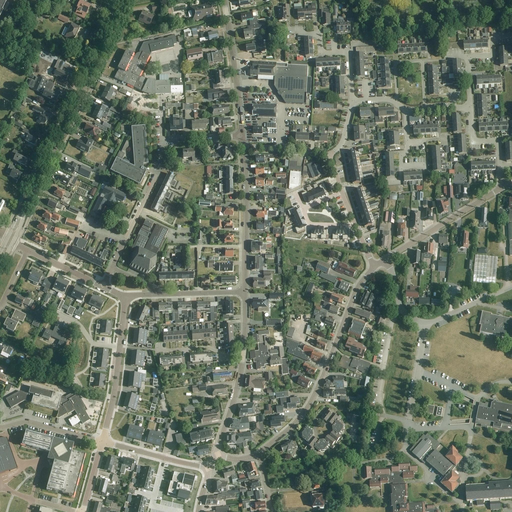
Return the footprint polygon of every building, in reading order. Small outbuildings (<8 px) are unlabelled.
[(0,0),(0,16),(3,12),(5,13),(10,4),(6,2),(7,0),(0,0)] [(84,18),(90,6),(80,1),(80,0),(76,0),(77,0),(75,6),(78,8),(75,14),(84,18)] [(305,11),(305,20),(312,19),(312,15),(317,15),(316,4),(312,4),(312,6),(308,6),(308,10),(305,11)] [(206,7),(206,5),(190,7),(192,21),(206,18),(205,17),(213,15),(212,6),(206,7)] [(278,21),(287,21),(286,17),(290,17),(289,6),(282,6),(282,7),(278,7),(278,21)] [(305,20),(305,11),(302,11),(301,7),(294,7),(295,14),(298,14),(298,20),(305,20)] [(330,25),(330,14),(330,10),(319,10),(320,18),(322,18),(323,25),(330,25)] [(149,15),(143,12),(139,19),(143,21),(142,22),(149,25),(154,16),(149,14),(149,15)] [(245,14),(240,15),(241,21),(242,21),(242,22),(249,20),(250,24),(250,26),(251,26),(252,26),(253,26),(253,25),(254,25),(255,25),(256,25),(257,25),(258,25),(259,25),(257,16),(253,17),(252,14),(245,15),(245,14)] [(341,19),(333,20),(333,25),(337,25),(337,34),(344,33),(344,24),(343,20),(341,20),(341,19)] [(347,24),(344,24),(344,33),(351,33),(351,25),(354,25),(354,19),(347,19),(347,24)] [(78,32),(80,28),(71,23),(64,37),(73,41),(77,32),(78,32)] [(249,30),(244,31),(245,38),(245,39),(245,40),(250,39),(250,38),(255,37),(254,29),(261,28),(261,24),(259,25),(258,25),(257,25),(256,25),(255,25),(254,25),(253,25),(253,26),(252,26),(251,26),(250,26),(248,26),(249,30)] [(208,35),(208,32),(201,33),(202,39),(208,37),(209,41),(218,39),(217,33),(208,35)] [(117,72),(114,79),(143,92),(144,92),(146,93),(148,93),(150,94),(152,94),(152,93),(155,93),(155,95),(171,94),(183,94),(183,86),(182,82),(180,82),(180,79),(172,79),(172,82),(170,82),(170,81),(168,81),(168,75),(159,75),(159,81),(155,82),(155,83),(153,83),(149,82),(148,82),(148,80),(141,77),(141,78),(139,78),(150,56),(151,53),(166,50),(174,48),(174,45),(177,44),(175,36),(167,37),(168,38),(163,39),(158,40),(158,41),(154,41),(143,43),(140,50),(139,51),(139,53),(138,53),(137,54),(136,54),(136,55),(135,55),(135,56),(133,55),(133,54),(127,51),(120,66),(118,65),(117,68),(119,69),(118,72),(117,72)] [(419,44),(414,45),(414,39),(412,39),(412,45),(413,53),(420,53),(419,44)] [(253,45),(246,47),(247,52),(252,51),(252,54),(261,52),(260,50),(264,50),(262,41),(253,42),(253,45)] [(419,44),(420,53),(427,52),(427,44),(422,44),(421,41),(419,41),(419,44)] [(188,61),(203,59),(201,48),(186,51),(188,61)] [(223,63),(221,52),(211,54),(211,53),(205,54),(207,66),(213,65),(213,64),(223,63)] [(334,67),(333,67),(334,71),(336,71),(336,67),(341,67),(341,72),(346,71),(346,68),(345,68),(344,63),(340,64),(340,59),(334,59),(334,67)] [(381,66),(389,66),(389,59),(380,59),(381,64),(377,64),(377,67),(381,67),(381,66)] [(67,68),(68,65),(65,63),(59,60),(58,60),(54,68),(56,69),(53,75),(56,77),(57,76),(65,80),(68,74),(61,71),(63,66),(67,68)] [(251,68),(251,76),(258,76),(257,80),(275,81),(274,87),(278,93),(277,94),(280,97),(280,96),(285,104),(306,105),(307,94),(306,94),(306,93),(307,77),(308,66),(307,66),(295,66),(288,65),(288,64),(276,63),(253,62),(253,68),(251,68)] [(381,66),(381,67),(381,71),(378,72),(378,74),(381,74),(390,73),(389,66),(381,66)] [(216,80),(225,79),(224,73),(218,73),(217,70),(211,71),(212,77),(216,76),(216,80)] [(454,79),(449,79),(449,85),(452,84),(452,83),(458,83),(458,82),(457,82),(457,79),(462,79),(461,73),(454,73),(454,72),(449,72),(450,75),(454,75),(454,79)] [(40,78),(37,77),(31,74),(29,78),(33,79),(34,77),(36,78),(34,81),(31,80),(28,87),(39,92),(40,90),(44,92),(42,96),(51,100),(49,103),(54,105),(58,96),(50,92),(54,84),(44,80),(40,78)] [(214,83),(213,83),(213,89),(220,88),(220,85),(226,85),(225,79),(218,79),(216,80),(214,80),(214,83)] [(104,92),(112,96),(114,93),(116,94),(118,92),(107,86),(104,92)] [(438,88),(429,88),(430,96),(438,95),(438,90),(442,90),(441,87),(438,88)] [(219,93),(218,90),(208,91),(209,99),(214,98),(214,100),(227,98),(226,92),(219,93)] [(117,99),(112,96),(104,92),(101,98),(109,102),(110,99),(115,102),(117,99)] [(34,94),(32,98),(46,106),(49,101),(34,94)] [(31,104),(32,101),(24,97),(21,105),(24,106),(26,102),(31,104)] [(337,103),(314,102),(314,110),(336,111),(337,103)] [(487,110),(486,105),(490,105),(490,102),(486,103),(478,103),(478,111),(487,110)] [(276,118),(277,105),(262,104),(262,106),(253,105),(252,115),(258,115),(258,117),(276,118)] [(95,111),(103,115),(106,109),(98,105),(95,111)] [(38,120),(37,120),(37,122),(40,123),(41,122),(45,124),(45,123),(46,123),(47,121),(47,120),(48,117),(44,115),(45,111),(35,106),(33,110),(40,114),(38,120)] [(229,113),(228,106),(218,107),(218,106),(212,107),(213,116),(222,115),(222,114),(229,113)] [(120,115),(122,112),(111,107),(110,110),(117,114),(120,115)] [(367,109),(360,110),(361,118),(361,119),(364,119),(364,118),(370,117),(370,119),(374,119),(374,112),(370,112),(370,108),(367,108),(367,109)] [(383,117),(387,117),(386,109),(379,110),(379,114),(375,114),(376,123),(383,123),(383,117)] [(386,109),(387,117),(391,117),(391,122),(399,122),(398,112),(394,113),(394,109),(386,109)] [(487,110),(478,111),(479,118),(487,117),(487,112),(490,112),(490,110),(487,110)] [(95,111),(92,117),(100,121),(102,117),(105,119),(107,116),(103,115),(95,111)] [(501,123),(500,123),(496,123),(495,119),(493,119),(493,123),(494,132),(501,131),(501,123)] [(501,123),(501,131),(508,131),(508,122),(503,123),(503,119),(501,119),(500,119),(500,123),(501,123)] [(199,122),(199,130),(206,130),(206,125),(209,124),(209,120),(206,120),(206,122),(199,122)] [(486,123),(487,132),(494,132),(493,123),(488,123),(488,120),(486,120),(486,123)] [(199,130),(199,122),(192,122),(192,121),(189,121),(189,125),(192,125),(192,131),(199,130)] [(107,129),(96,124),(95,126),(94,127),(87,124),(85,129),(89,131),(88,134),(95,137),(99,128),(106,131),(107,129)] [(364,127),(354,128),(355,135),(365,134),(366,134),(369,134),(369,127),(373,127),(373,126),(373,124),(365,124),(365,127),(364,127)] [(303,130),(303,126),(293,126),(293,131),(296,131),(296,130),(300,130),(300,134),(296,134),(296,141),(302,141),(303,134),(303,130)] [(30,135),(31,132),(24,129),(23,132),(28,134),(25,141),(34,146),(37,140),(34,139),(35,137),(30,135)] [(390,140),(399,140),(399,133),(394,133),(394,130),(386,131),(386,134),(389,134),(390,140)] [(355,135),(353,136),(353,139),(355,140),(355,142),(361,141),(362,145),(369,143),(369,141),(366,141),(366,134),(365,134),(355,135)] [(90,146),(93,141),(86,138),(84,141),(85,141),(84,143),(79,141),(76,147),(81,150),(80,150),(83,151),(88,153),(91,147),(90,146)] [(18,140),(16,144),(25,148),(27,145),(18,140)] [(399,140),(390,140),(390,146),(387,147),(387,150),(395,149),(395,146),(399,146),(399,140)] [(116,172),(121,163),(121,161),(125,154),(130,143),(127,141),(121,152),(120,151),(110,171),(116,174),(116,172)] [(222,153),(231,152),(231,149),(230,148),(230,146),(220,146),(220,144),(217,144),(217,150),(222,150),(222,153)] [(24,154),(17,150),(16,153),(13,151),(11,155),(15,157),(13,161),(25,166),(28,160),(22,157),(24,154)] [(194,156),(194,150),(190,150),(183,151),(183,158),(192,158),(192,162),(200,162),(200,156),(194,156)] [(265,160),(275,159),(275,155),(268,155),(256,156),(256,159),(255,159),(256,163),(256,164),(265,163),(265,160)] [(292,190),(300,186),(302,167),(294,166),(295,162),(289,162),(288,173),(290,173),(290,177),(289,189),(292,190)] [(99,163),(97,169),(104,172),(107,167),(100,164),(99,163)] [(121,174),(126,165),(121,163),(116,172),(121,174)] [(361,163),(350,165),(351,172),(358,170),(358,167),(361,166),(361,165),(361,163)] [(76,166),(71,164),(70,165),(68,164),(65,169),(73,173),(75,171),(79,173),(88,178),(92,170),(82,166),(81,169),(76,167),(76,166)] [(314,179),(316,178),(322,175),(319,168),(320,167),(318,164),(311,167),(309,168),(314,179)] [(18,181),(21,174),(14,171),(16,168),(10,165),(6,172),(11,174),(9,177),(18,181)] [(126,177),(130,167),(126,165),(121,174),(126,177)] [(131,179),(135,169),(130,167),(126,177),(131,179)] [(140,172),(135,181),(135,183),(140,185),(147,170),(142,168),(140,172)] [(135,169),(131,179),(135,181),(140,172),(135,169)] [(165,180),(179,187),(181,183),(177,181),(177,182),(174,181),(175,177),(168,174),(165,180)] [(68,186),(69,184),(74,186),(78,179),(73,177),(71,180),(63,176),(60,182),(68,186)] [(363,176),(352,178),(353,184),(361,182),(360,179),(363,178),(363,177),(363,176)] [(267,182),(265,182),(265,180),(256,179),(257,186),(260,186),(260,187),(264,187),(264,186),(264,185),(273,185),(273,181),(267,181),(267,182)] [(162,186),(169,189),(171,186),(174,187),(173,188),(178,190),(179,187),(165,180),(162,186)] [(321,190),(319,191),(321,198),(326,196),(325,194),(328,192),(324,184),(319,186),(321,190)] [(466,200),(468,200),(468,191),(469,191),(469,185),(462,185),(462,184),(455,185),(455,196),(460,196),(460,200),(462,200),(463,201),(465,200),(466,200)] [(107,185),(102,194),(93,211),(101,215),(105,205),(111,208),(111,207),(115,199),(122,202),(125,196),(109,188),(110,188),(110,187),(107,185)] [(168,193),(169,189),(162,186),(159,192),(174,199),(175,195),(171,193),(171,194),(168,193)] [(68,198),(70,194),(57,188),(54,195),(62,199),(63,195),(68,198)] [(361,189),(353,192),(355,198),(366,194),(365,192),(362,193),(361,189)] [(157,198),(164,201),(165,198),(168,199),(168,200),(172,202),(174,199),(159,192),(157,198)] [(306,192),(301,194),(305,202),(308,201),(309,203),(313,201),(310,195),(308,196),(306,192)] [(366,194),(355,198),(357,204),(364,201),(363,198),(367,197),(367,196),(366,194)] [(154,204),(160,206),(161,204),(162,204),(164,201),(157,198),(154,204)] [(446,200),(446,198),(440,200),(440,199),(436,200),(438,204),(437,205),(439,212),(440,211),(441,214),(448,212),(446,207),(449,206),(447,200),(446,200)] [(61,209),(63,206),(58,204),(58,203),(51,200),(48,206),(55,209),(56,207),(61,209)] [(364,201),(357,204),(359,209),(370,206),(369,204),(369,203),(366,204),(364,201)] [(160,206),(154,204),(151,209),(158,213),(160,210),(162,211),(162,212),(166,214),(168,210),(160,206)] [(78,215),(80,211),(71,206),(69,210),(78,215)] [(370,206),(359,209),(361,215),(368,213),(367,210),(371,209),(370,208),(370,206)] [(233,215),(233,208),(216,207),(215,212),(221,212),(224,212),(224,215),(233,215)] [(296,207),(288,211),(290,216),(294,214),(294,216),(301,213),(299,209),(297,210),(296,207)] [(481,211),(481,212),(481,215),(481,221),(478,221),(477,227),(483,228),(484,228),(486,228),(487,228),(488,222),(487,222),(487,221),(487,209),(482,208),(481,211)] [(433,221),(433,214),(430,214),(430,210),(423,209),(423,219),(425,219),(425,221),(433,221)] [(53,213),(53,215),(45,211),(42,217),(45,218),(44,220),(49,222),(51,218),(56,220),(58,215),(53,213)] [(394,224),(396,213),(387,212),(385,222),(389,222),(389,223),(394,224)] [(420,215),(421,213),(416,212),(416,214),(412,213),(411,214),(411,220),(413,220),(413,223),(411,222),(410,228),(413,229),(419,229),(420,220),(420,215)] [(368,213),(361,215),(363,221),(374,218),(373,216),(373,215),(369,216),(368,213)] [(374,218),(363,221),(365,227),(372,225),(371,221),(374,220),(374,219),(374,218)] [(148,275),(148,273),(155,266),(157,257),(155,256),(168,231),(146,220),(144,225),(142,228),(142,229),(141,230),(138,235),(139,235),(135,243),(133,247),(131,250),(134,253),(132,255),(131,256),(130,265),(129,268),(147,276),(148,275)] [(217,222),(217,228),(222,228),(222,226),(225,226),(225,229),(233,229),(233,228),(233,226),(233,223),(228,223),(228,222),(225,222),(225,221),(221,221),(221,222),(217,222)] [(257,230),(265,230),(265,229),(266,229),(267,228),(271,228),(271,221),(264,221),(264,223),(257,223),(257,230)] [(47,226),(40,222),(37,228),(44,232),(46,229),(49,230),(51,226),(48,224),(47,226)] [(299,227),(295,229),(297,234),(305,230),(304,227),(307,226),(305,222),(298,225),(299,227)] [(311,237),(311,239),(316,239),(316,235),(319,235),(319,228),(314,228),(314,230),(311,230),(311,235),(311,237)] [(333,231),(332,240),(338,240),(338,236),(340,236),(341,228),(336,228),(336,231),(333,231)] [(468,242),(469,233),(461,233),(461,239),(458,238),(457,247),(460,248),(468,249),(468,242)] [(43,238),(35,234),(32,240),(36,242),(38,243),(39,243),(40,244),(42,240),(46,242),(47,239),(43,237),(43,238)] [(449,247),(450,244),(447,244),(448,236),(439,235),(439,243),(444,244),(443,247),(449,247)] [(76,256),(83,240),(79,238),(76,245),(77,246),(76,248),(73,247),(70,253),(76,256)] [(87,242),(83,240),(76,256),(81,258),(84,252),(81,251),(83,248),(84,249),(87,242)] [(54,245),(51,253),(57,255),(60,247),(54,245)] [(432,255),(433,245),(424,245),(424,254),(432,255)] [(84,252),(81,258),(86,261),(89,255),(91,251),(89,250),(87,254),(84,252)] [(105,263),(105,262),(102,261),(104,258),(105,259),(109,252),(106,251),(104,250),(100,260),(97,266),(102,269),(105,263)] [(92,263),(94,257),(89,255),(86,261),(92,263)] [(496,279),(498,258),(475,256),(473,283),(495,285),(495,283),(496,279)] [(97,266),(100,260),(94,257),(92,263),(97,266)] [(328,275),(332,267),(320,262),(316,269),(320,271),(328,275)] [(355,273),(356,271),(347,267),(347,266),(339,262),(335,271),(341,273),(341,272),(353,278),(354,275),(355,275),(356,273),(355,273)] [(45,279),(41,278),(42,276),(30,271),(28,274),(29,275),(29,276),(30,276),(28,279),(34,282),(33,284),(37,286),(38,284),(40,281),(44,283),(42,286),(45,288),(49,289),(52,282),(45,279)] [(330,276),(324,275),(321,274),(320,277),(335,284),(337,278),(330,276)] [(271,275),(264,275),(264,279),(254,279),(254,287),(265,288),(265,281),(271,281),(271,275)] [(58,279),(52,290),(58,293),(63,281),(58,279)] [(63,281),(58,293),(64,295),(69,284),(63,281)] [(350,286),(343,283),(342,282),(342,283),(337,281),(333,288),(339,291),(339,290),(346,293),(350,286)] [(76,287),(71,296),(77,299),(81,290),(76,287)] [(81,290),(77,299),(82,302),(87,293),(81,290)] [(419,291),(406,291),(406,298),(419,299),(419,291)] [(364,292),(362,298),(372,302),(374,298),(373,298),(374,296),(364,292)] [(333,296),(327,294),(325,300),(331,303),(332,300),(342,304),(344,298),(333,294),(333,296)] [(93,295),(89,304),(94,307),(99,298),(96,297),(93,295)] [(31,299),(27,297),(26,299),(25,299),(24,300),(18,297),(15,302),(22,306),(23,304),(28,306),(31,299)] [(99,298),(94,307),(100,310),(105,301),(101,300),(99,298)] [(372,302),(362,298),(359,304),(368,308),(369,306),(370,307),(372,302)] [(269,309),(269,301),(254,301),(254,309),(259,309),(259,307),(262,307),(262,309),(269,309)] [(315,307),(315,310),(320,312),(327,314),(328,311),(337,315),(337,314),(338,314),(339,314),(339,313),(339,312),(338,312),(340,308),(329,305),(330,304),(325,302),(323,306),(328,307),(326,311),(315,307)] [(214,314),(214,307),(210,307),(210,303),(203,303),(203,313),(206,313),(206,314),(214,314)] [(138,314),(146,317),(149,310),(141,307),(138,314)] [(233,309),(221,309),(222,312),(226,312),(226,315),(223,316),(223,320),(229,320),(229,315),(233,315),(233,309)] [(357,309),(355,314),(368,319),(370,314),(357,309)] [(23,323),(26,315),(15,310),(10,321),(7,319),(4,326),(7,328),(6,329),(13,333),(19,321),(23,323)] [(320,312),(315,310),(314,316),(315,317),(314,320),(320,323),(321,322),(325,323),(324,324),(332,327),(333,327),(334,326),(334,325),(334,324),(335,321),(327,318),(325,317),(327,314),(320,312)] [(43,320),(45,315),(38,311),(36,316),(43,320)] [(113,322),(113,319),(116,320),(117,313),(110,312),(108,322),(113,322)] [(509,319),(491,315),(491,314),(482,312),(479,325),(481,326),(479,333),(511,339),(511,317),(510,317),(509,319)] [(144,324),(146,317),(138,314),(136,320),(144,324)] [(38,328),(42,320),(36,317),(32,325),(38,328)] [(352,327),(370,334),(372,331),(365,328),(366,324),(362,322),(361,322),(354,320),(352,324),(353,325),(352,327)] [(223,329),(219,330),(219,332),(223,332),(223,330),(232,330),(232,324),(222,325),(223,329)] [(209,330),(209,339),(215,339),(215,329),(210,329),(210,325),(207,326),(208,330),(209,330)] [(312,337),(312,338),(318,340),(319,336),(313,334),(310,333),(312,327),(308,325),(305,335),(312,337)] [(57,327),(55,326),(53,332),(46,329),(42,338),(49,341),(51,337),(60,341),(58,345),(64,349),(69,340),(62,336),(65,331),(59,328),(58,327),(57,327)] [(197,330),(198,340),(203,339),(203,330),(201,330),(198,330),(198,326),(197,326),(196,327),(195,327),(196,330),(197,330)] [(209,330),(208,330),(204,330),(204,326),(201,326),(201,330),(203,330),(203,339),(209,339),(209,330)] [(197,330),(196,330),(192,331),(192,327),(190,327),(190,331),(191,331),(192,340),(198,340),(197,330)] [(369,338),(370,334),(352,327),(351,330),(350,329),(348,334),(356,337),(356,338),(360,339),(362,335),(369,338)] [(292,339),(296,330),(290,328),(287,336),(292,339)] [(146,338),(147,331),(135,329),(134,337),(146,338)] [(223,330),(223,332),(223,335),(219,335),(219,338),(223,338),(223,336),(233,336),(232,330),(223,330)] [(266,336),(266,335),(269,335),(269,331),(258,332),(258,335),(253,336),(253,344),(258,344),(259,351),(250,352),(251,360),(253,359),(254,361),(256,361),(256,369),(260,369),(260,367),(264,367),(264,364),(270,363),(270,366),(281,365),(282,374),(289,373),(287,358),(281,359),(281,357),(284,357),(283,347),(279,347),(279,351),(278,351),(278,350),(269,351),(269,352),(268,353),(267,346),(269,345),(268,336),(266,336)] [(224,342),(233,342),(233,336),(223,336),(223,338),(224,341),(220,341),(220,344),(224,344),(224,342)] [(145,346),(146,338),(134,337),(133,344),(145,346)] [(320,363),(323,355),(319,353),(320,353),(314,351),(315,350),(305,346),(305,345),(287,338),(287,347),(289,348),(288,353),(310,362),(311,359),(320,363)] [(362,359),(366,350),(361,348),(362,346),(353,342),(354,340),(349,338),(346,348),(350,349),(349,352),(358,355),(358,357),(362,359)] [(319,342),(313,340),(312,344),(316,346),(316,347),(325,350),(327,344),(324,342),(319,342)] [(224,342),(224,344),(224,347),(220,347),(220,350),(224,349),(224,348),(234,348),(233,342),(224,342)] [(2,349),(0,347),(0,355),(0,356),(2,352),(9,355),(12,350),(3,346),(2,349)] [(144,360),(144,353),(132,352),(131,359),(144,360)] [(201,354),(202,364),(212,363),(211,353),(201,354)] [(191,365),(202,364),(201,354),(190,355),(190,357),(187,357),(188,370),(191,370),(191,365)] [(170,356),(171,367),(182,366),(182,371),(185,370),(184,358),(181,358),(181,355),(170,356)] [(98,356),(97,362),(106,364),(107,360),(107,357),(98,356)] [(160,368),(171,367),(170,356),(159,357),(160,368)] [(353,361),(347,359),(347,358),(342,357),(339,367),(356,373),(356,371),(357,371),(357,370),(362,372),(362,373),(366,374),(370,364),(354,359),(353,361)] [(143,368),(144,360),(131,359),(130,366),(143,368)] [(309,366),(305,364),(303,368),(307,370),(306,372),(314,376),(317,369),(309,366)] [(141,382),(142,374),(129,373),(129,380),(141,382)] [(214,382),(225,381),(225,379),(231,378),(231,373),(213,375),(214,382)] [(369,388),(371,378),(364,377),(350,374),(349,377),(363,380),(362,387),(369,388)] [(344,382),(344,376),(333,377),(333,382),(326,380),(324,388),(330,390),(330,388),(344,388),(344,387),(347,387),(347,382),(344,382)] [(263,390),(264,379),(255,378),(246,377),(245,388),(254,389),(263,390)] [(311,382),(301,377),(297,384),(307,388),(308,386),(309,387),(311,382)] [(140,389),(141,382),(129,380),(128,388),(137,389),(140,389)] [(193,393),(207,391),(206,385),(192,387),(193,393)] [(213,396),(227,395),(226,386),(212,387),(213,396)] [(56,395),(53,394),(53,393),(30,387),(29,394),(20,392),(6,399),(11,409),(24,401),(32,403),(31,405),(58,412),(58,415),(62,417),(67,414),(67,415),(75,411),(83,424),(90,420),(85,412),(83,409),(85,407),(79,396),(76,398),(75,396),(74,396),(73,394),(72,394),(65,397),(65,399),(64,400),(61,399),(61,398),(62,397),(56,395)] [(287,405),(296,404),(300,404),(299,399),(297,399),(297,396),(294,396),(294,399),(289,400),(288,392),(276,394),(276,395),(277,399),(281,398),(282,406),(283,406),(285,405),(285,407),(288,406),(287,405)] [(137,403),(139,396),(127,393),(125,400),(137,403)] [(135,411),(137,403),(125,400),(123,407),(135,411)] [(511,406),(497,403),(495,401),(491,404),(486,403),(485,404),(480,403),(475,424),(480,425),(480,426),(486,428),(487,426),(511,431),(511,481),(488,484),(488,487),(465,489),(466,502),(490,500),(490,503),(490,510),(501,510),(500,502),(499,499),(511,498),(511,406)] [(238,417),(245,416),(244,415),(254,414),(253,403),(249,403),(250,405),(237,406),(238,417)] [(280,409),(277,410),(277,414),(284,413),(283,410),(285,410),(286,410),(297,408),(297,405),(296,404),(287,405),(288,406),(285,407),(285,405),(283,406),(282,406),(280,406),(280,409)] [(433,415),(435,407),(430,406),(428,405),(426,414),(433,415)] [(327,422),(333,414),(332,414),(331,415),(328,413),(330,410),(327,408),(322,415),(324,416),(322,419),(327,422)] [(202,423),(220,420),(219,410),(200,413),(202,423)] [(333,414),(327,422),(328,423),(328,422),(332,425),(333,428),(332,428),(332,429),(344,427),(343,427),(342,424),(339,421),(341,417),(338,415),(337,417),(334,415),(333,414)] [(68,420),(72,427),(80,422),(77,416),(68,420)] [(233,419),(230,428),(239,430),(241,430),(245,430),(243,418),(241,419),(241,421),(233,419)] [(136,427),(129,425),(126,437),(133,439),(136,427)] [(308,444),(313,437),(313,435),(314,435),(314,433),(313,433),(312,430),(307,426),(302,432),(303,434),(301,435),(301,436),(303,435),(303,438),(308,442),(307,443),(308,444)] [(143,429),(136,427),(133,439),(140,441),(143,429)] [(344,427),(332,429),(333,429),(333,432),(330,436),(329,435),(328,436),(336,442),(339,439),(341,440),(343,437),(340,435),(343,431),(343,428),(344,428),(344,427)] [(214,439),(212,430),(198,433),(198,434),(196,434),(196,433),(189,435),(188,432),(175,435),(177,447),(185,446),(185,444),(184,440),(190,438),(191,444),(198,443),(198,442),(200,441),(200,442),(214,439)] [(156,433),(149,431),(146,443),(153,445),(156,433)] [(74,497),(85,456),(72,452),(73,449),(69,448),(70,444),(26,432),(22,446),(49,454),(54,462),(47,489),(74,497)] [(243,444),(243,447),(245,447),(246,447),(245,442),(251,442),(250,434),(256,434),(256,432),(250,432),(242,433),(243,444)] [(164,435),(156,433),(153,445),(160,447),(164,435)] [(436,442),(428,434),(425,437),(424,435),(415,444),(409,451),(424,464),(426,461),(446,478),(441,483),(452,493),(459,485),(460,478),(452,471),(461,460),(462,459),(456,454),(459,451),(452,446),(449,449),(448,451),(451,453),(446,458),(450,460),(448,462),(435,451),(440,445),(436,442)] [(227,444),(236,444),(236,435),(227,435),(227,444)] [(335,443),(336,442),(328,436),(325,440),(322,441),(322,439),(321,440),(323,452),(323,451),(326,451),(329,447),(332,449),(334,446),(332,445),(334,442),(335,443)] [(323,452),(321,440),(320,440),(320,441),(318,441),(313,437),(308,444),(311,447),(310,449),(313,452),(315,448),(319,451),(322,451),(322,452),(323,452)] [(10,471),(18,469),(7,438),(0,438),(0,474),(10,471)] [(298,447),(295,441),(292,442),(284,445),(285,446),(280,448),(282,453),(287,451),(287,452),(288,451),(288,452),(292,451),(292,450),(292,449),(298,447)] [(209,455),(207,446),(197,448),(197,447),(189,449),(190,454),(198,452),(199,457),(209,455)] [(107,464),(113,466),(116,466),(116,463),(118,463),(119,461),(119,458),(111,456),(110,458),(108,458),(107,464)] [(120,461),(119,463),(122,464),(121,469),(120,471),(120,472),(124,473),(125,469),(126,469),(130,470),(133,471),(135,465),(133,464),(133,461),(133,460),(134,460),(130,459),(129,460),(127,460),(125,459),(124,462),(120,461)] [(414,472),(417,472),(417,466),(410,466),(410,463),(399,464),(398,464),(399,466),(391,467),(391,470),(389,470),(389,469),(374,470),(374,471),(372,471),(372,468),(365,468),(365,479),(370,479),(371,481),(370,481),(370,488),(381,487),(381,484),(388,484),(388,483),(392,483),(393,485),(391,486),(391,495),(390,495),(391,508),(392,508),(392,511),(439,511),(437,511),(437,510),(435,509),(434,509),(434,506),(427,506),(427,508),(425,508),(424,502),(406,503),(406,498),(407,498),(406,485),(404,485),(403,479),(414,479),(414,472)] [(113,466),(107,464),(105,470),(111,472),(110,473),(113,474),(115,469),(116,470),(116,468),(117,467),(113,466)] [(258,476),(256,468),(255,468),(254,464),(247,466),(249,473),(247,473),(249,480),(255,478),(254,477),(258,476)] [(233,469),(223,472),(225,478),(231,477),(232,480),(237,479),(236,474),(235,474),(233,469)] [(184,476),(174,473),(171,483),(170,483),(167,496),(177,498),(177,499),(188,502),(190,494),(189,494),(190,489),(192,490),(195,477),(184,475),(184,476)] [(112,490),(119,491),(120,487),(116,486),(115,487),(113,486),(113,487),(109,486),(110,486),(107,485),(108,482),(102,480),(100,487),(112,490)] [(219,482),(219,480),(213,481),(213,494),(221,493),(221,492),(227,492),(227,482),(219,482)] [(259,487),(257,481),(249,483),(249,481),(244,482),(245,487),(250,486),(251,489),(259,487)] [(140,483),(139,488),(149,491),(150,485),(140,483)] [(119,492),(119,491),(112,490),(100,487),(99,493),(102,494),(101,496),(106,497),(107,493),(113,494),(115,490),(119,492)] [(257,493),(257,491),(247,492),(248,497),(256,496),(257,501),(262,500),(261,492),(257,493)] [(324,508),(324,507),(323,496),(324,496),(324,492),(318,492),(312,493),(312,497),(313,508),(320,507),(320,509),(324,508)] [(207,497),(205,505),(217,505),(217,501),(225,500),(234,499),(234,498),(234,494),(217,495),(218,496),(213,496),(213,497),(207,497)] [(137,496),(135,502),(145,505),(147,499),(137,496)] [(255,503),(250,503),(251,511),(259,510),(259,511),(263,511),(266,511),(264,502),(255,504),(255,503)] [(96,503),(94,509),(106,511),(110,511),(111,510),(108,509),(107,510),(102,508),(102,505),(102,504),(96,503)]
